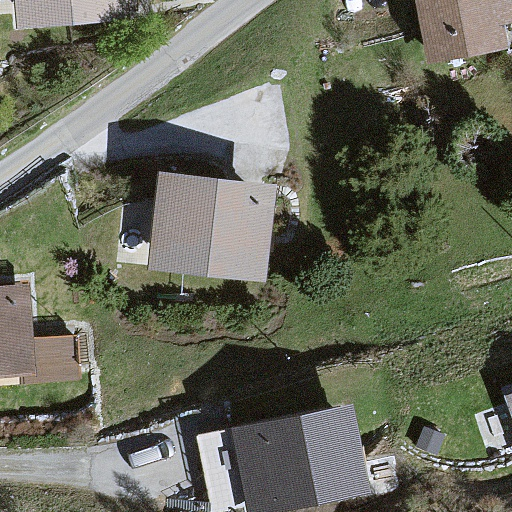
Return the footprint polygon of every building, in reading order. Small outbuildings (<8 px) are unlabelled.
[(123,0),(8,0),(13,39),(127,25),(123,0)] [(511,0),(413,0),(430,73),(511,54),(511,0)] [(272,188),(150,178),(142,276),(264,286),(272,188)] [(0,382),(35,379),(31,346),(25,290),(0,292),(0,382)] [(31,346),(35,379),(83,374),(79,342),(31,346)] [(352,408),(243,431),(260,511),(336,511),(372,504),(352,408)]
